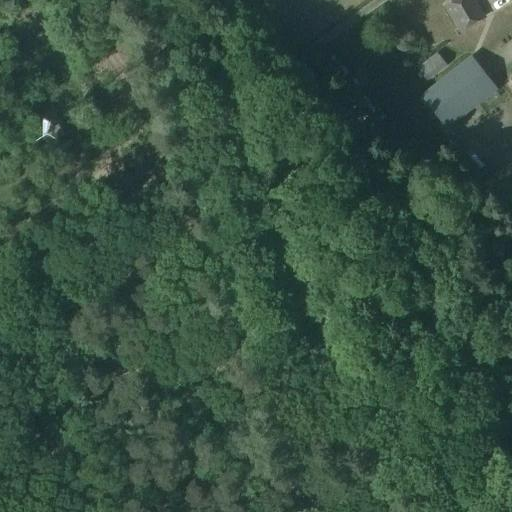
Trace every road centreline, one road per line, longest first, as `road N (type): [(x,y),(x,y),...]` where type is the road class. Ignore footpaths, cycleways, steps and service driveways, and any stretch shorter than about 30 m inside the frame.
road 1 (secondary): [(306,511),(150,0)]
road 2 (track): [(107,0),(260,511)]
road 3 (track): [(511,468),(278,428)]
road 4 (track): [(188,134),(0,267)]
